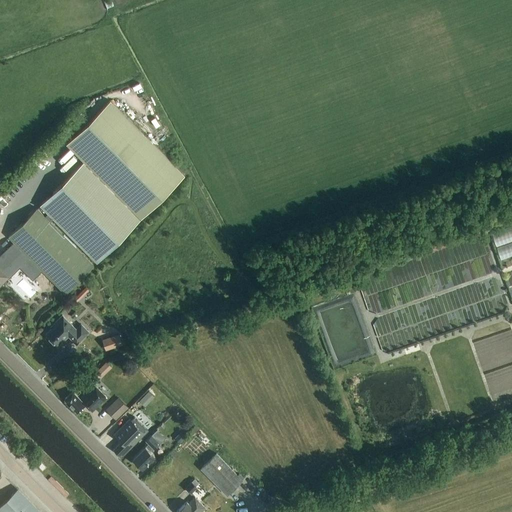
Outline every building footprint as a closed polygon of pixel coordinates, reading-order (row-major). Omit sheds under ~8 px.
[(67,144),(83,162),(40,205),(48,213),(45,216),(37,208),(9,236),(65,293),(93,265),(50,221),(54,218),(97,261),(140,219),(184,175),(110,100),(67,144)] [(9,265),(15,260),(11,255),(5,261),(9,265)] [(0,286),(10,277),(0,267),(0,286)] [(334,284),(327,286),(328,292),(336,290),(334,284)] [(17,308),(23,316),(26,313),(20,305),(17,308)] [(76,344),(88,332),(81,324),(76,329),(62,315),(50,327),(51,328),(45,334),(57,345),(67,335),(76,344)] [(119,333),(110,335),(113,347),(122,344),(119,333)] [(106,362),(97,370),(97,371),(92,377),(97,382),(111,367),(106,362)] [(64,399),(77,413),(85,405),(92,411),(106,397),(93,385),(80,399),(72,391),(64,399)] [(149,389),(139,399),(145,405),(155,395),(149,389)] [(115,419),(128,407),(118,396),(105,409),(115,419)] [(121,441),(113,449),(119,455),(121,454),(123,455),(148,431),(134,417),(131,420),(129,418),(114,434),(121,441)] [(179,442),(185,436),(180,431),(174,437),(179,442)] [(132,458),(142,468),(154,456),(149,450),(152,447),(154,449),(159,444),(151,435),(145,441),(148,443),(145,446),(132,458)] [(216,453),(201,468),(227,495),(242,480),(216,453)] [(191,481),(185,487),(190,493),(197,487),(191,481)] [(30,487),(27,491),(36,497),(39,493),(30,487)] [(40,511),(17,489),(0,505),(0,511),(40,511)] [(187,502),(176,511),(199,511),(204,507),(194,497),(188,503),(187,502)]
